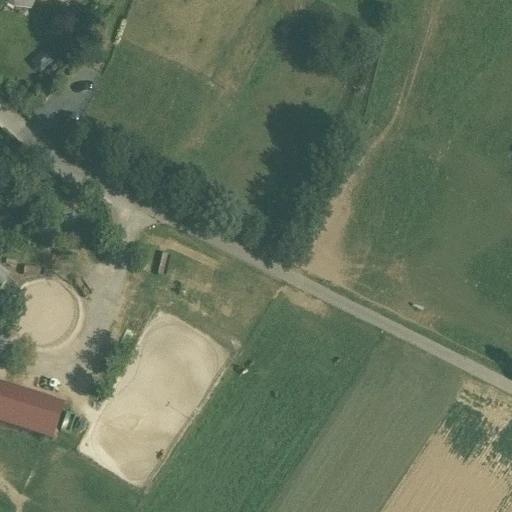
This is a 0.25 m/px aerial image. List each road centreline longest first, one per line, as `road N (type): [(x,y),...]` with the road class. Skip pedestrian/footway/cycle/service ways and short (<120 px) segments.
road 1 (track): [(134,205),(511,391)]
road 2 (residential): [(0,112),(57,166),(134,205)]
